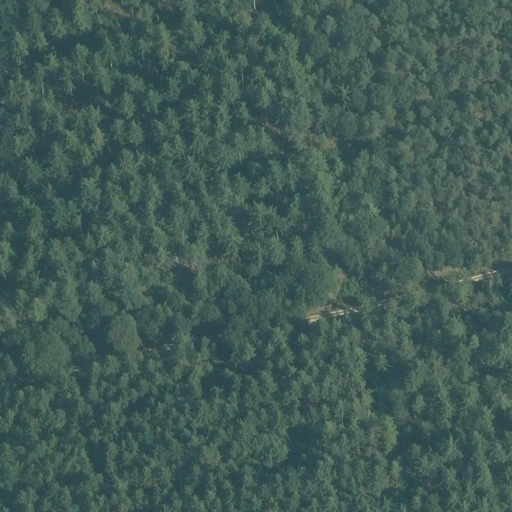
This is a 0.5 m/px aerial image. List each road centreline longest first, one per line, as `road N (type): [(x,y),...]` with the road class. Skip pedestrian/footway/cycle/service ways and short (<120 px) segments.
road 1 (track): [(511,268),(0,389)]
road 2 (track): [(193,342),(118,0)]
road 3 (track): [(352,310),(392,511)]
road 4 (track): [(99,511),(75,386),(83,368)]
